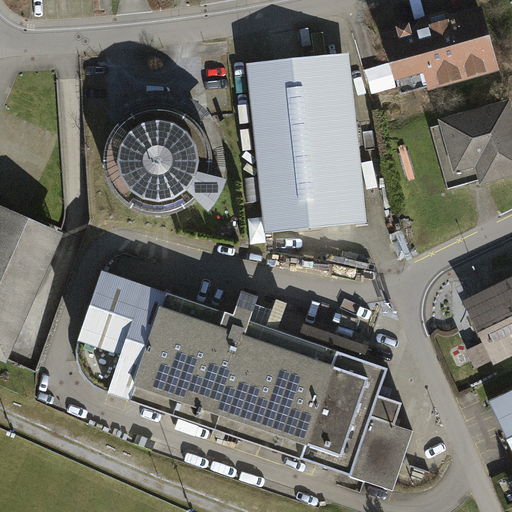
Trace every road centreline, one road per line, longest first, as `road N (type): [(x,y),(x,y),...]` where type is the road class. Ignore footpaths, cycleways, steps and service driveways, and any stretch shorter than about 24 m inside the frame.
road 1 (residential): [(511,226),(439,262),(417,281),(409,314),(491,511)]
road 2 (residential): [(3,55),(285,18),(351,0)]
